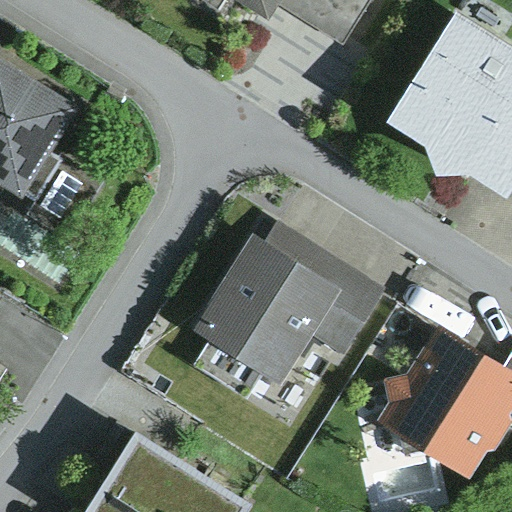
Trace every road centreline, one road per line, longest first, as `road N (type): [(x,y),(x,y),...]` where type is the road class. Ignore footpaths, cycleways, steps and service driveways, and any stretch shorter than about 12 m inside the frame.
road 1 (residential): [(0,464),(229,119)]
road 2 (residential): [(511,298),(229,119)]
road 3 (residential): [(229,119),(40,0)]
